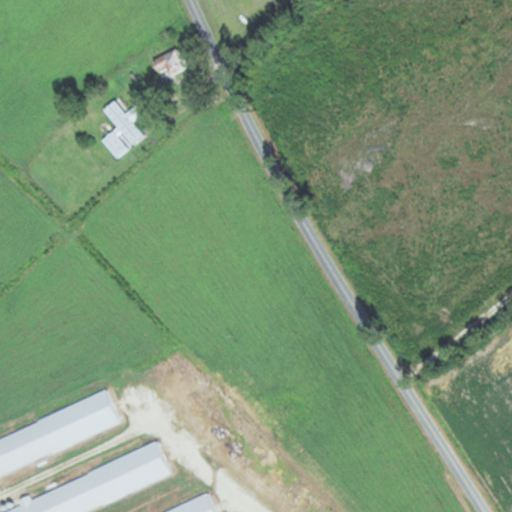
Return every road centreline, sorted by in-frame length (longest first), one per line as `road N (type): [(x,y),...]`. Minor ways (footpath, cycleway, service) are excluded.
road 1 (residential): [(485,511),(302,217),(191,0)]
road 2 (residential): [(511,278),(396,371)]
